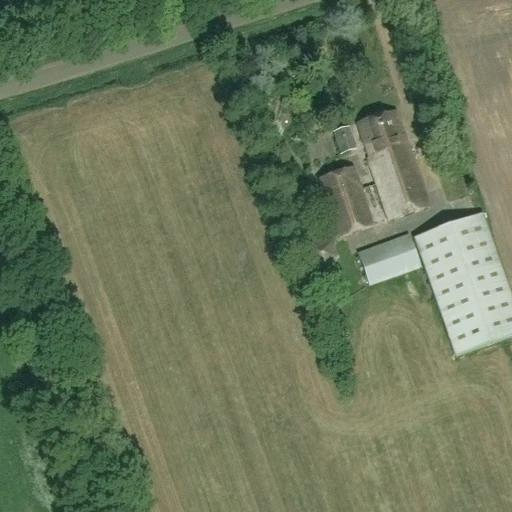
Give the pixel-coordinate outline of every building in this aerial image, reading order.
[(388,221),(429,207),(406,143),(405,143),(395,114),(357,127),(369,161),(367,162),(388,221)] [(332,133),(340,157),(356,152),(349,128),(332,133)] [(318,180),(337,240),(373,229),(354,169),(318,180)] [(317,197),(311,181),(289,188),(294,203),(317,197)] [(511,298),(483,215),(413,240),(455,359),(511,338),(511,298)] [(356,255),(367,288),(420,270),(409,238),(356,255)] [(301,253),(307,272),(327,275),(339,261),(333,243),(313,239),(301,253)]
